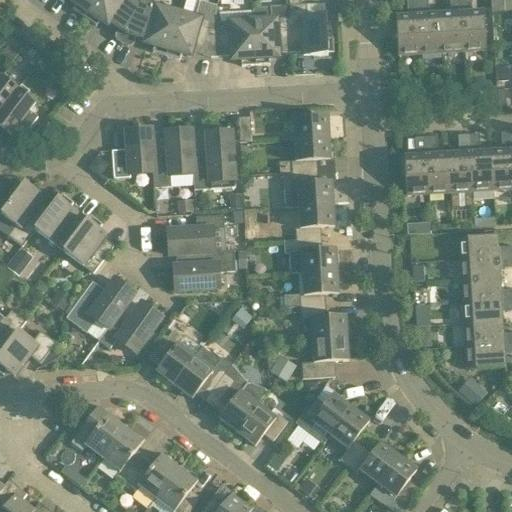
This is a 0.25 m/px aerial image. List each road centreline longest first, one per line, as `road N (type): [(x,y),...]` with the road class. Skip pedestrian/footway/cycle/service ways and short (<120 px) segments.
road 1 (residential): [(366,87),(381,301),(418,394),(464,445)]
road 2 (residential): [(294,511),(139,397),(111,391),(6,399)]
road 3 (residential): [(132,102),(366,87)]
road 4 (residential): [(132,102),(127,88),(8,0)]
road 5 (residential): [(140,279),(129,217),(64,156)]
road 6 (residential): [(76,511),(13,464),(6,399)]
